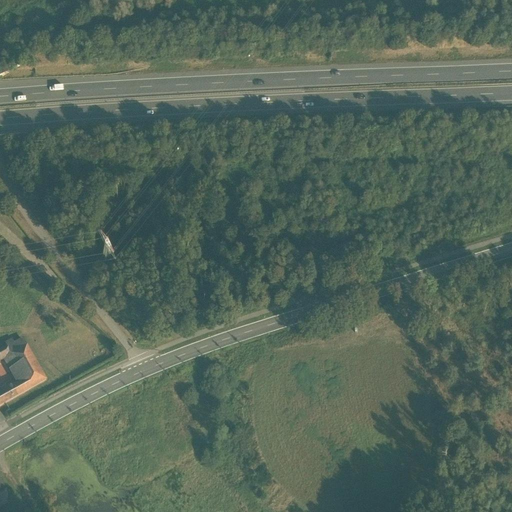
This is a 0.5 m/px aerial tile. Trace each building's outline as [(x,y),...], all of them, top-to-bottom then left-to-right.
[(14,344),(19,352),(26,348),(22,340),(14,344)] [(0,362),(4,360),(5,360),(12,356),(19,352),(14,344),(13,341),(6,345),(7,348),(0,352),(0,362)] [(12,356),(18,367),(26,382),(31,389),(45,381),(26,348),(19,352),(12,356)] [(11,372),(18,367),(12,356),(5,360),(11,372)] [(11,372),(19,386),(26,382),(18,367),(11,372)] [(0,396),(0,406),(31,389),(26,382),(19,386),(0,396)]
